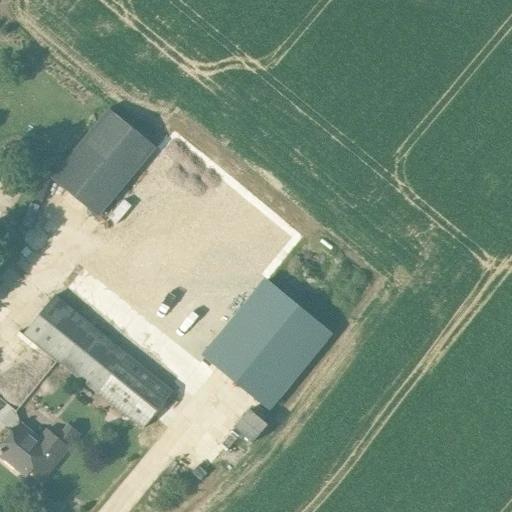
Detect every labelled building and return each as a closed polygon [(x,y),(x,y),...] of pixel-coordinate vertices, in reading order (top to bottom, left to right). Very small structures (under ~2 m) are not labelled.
[(108,109),(51,179),(98,218),(155,149),(108,109)] [(266,249),(293,214),(175,124),(148,159),(266,249)] [(203,281),(232,245),(164,191),(136,227),(203,281)] [(266,279),(203,357),(266,409),(329,331),(266,279)] [(23,335),(98,395),(142,429),(172,392),(129,356),(55,296),(23,335)] [(19,425),(0,449),(0,455),(27,476),(30,472),(42,482),(69,448),(80,434),(67,425),(56,438),(46,430),(38,440),(19,425)]
